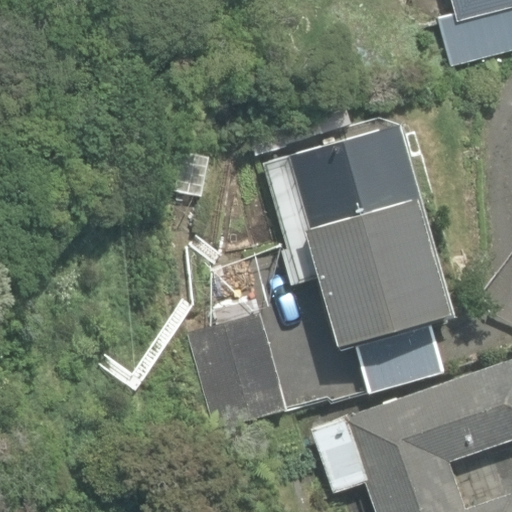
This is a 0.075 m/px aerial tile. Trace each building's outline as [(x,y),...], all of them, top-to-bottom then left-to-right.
[(437,18),(450,68),(511,52),(511,0),(449,0),(453,14),(437,18)] [(353,344),(368,392),(444,368),(429,320),(457,311),(397,122),(263,164),(287,247),(282,249),(291,282),(316,275),(339,348),(353,344)] [(213,156),(165,157),(166,195),(214,194),(213,156)] [(185,331),(212,429),(285,408),(258,311),(185,331)] [(511,511),(511,492),(511,491),(465,507),(449,459),(511,437),(511,354),(308,424),(332,495),(365,483),(374,511),(511,511)]
